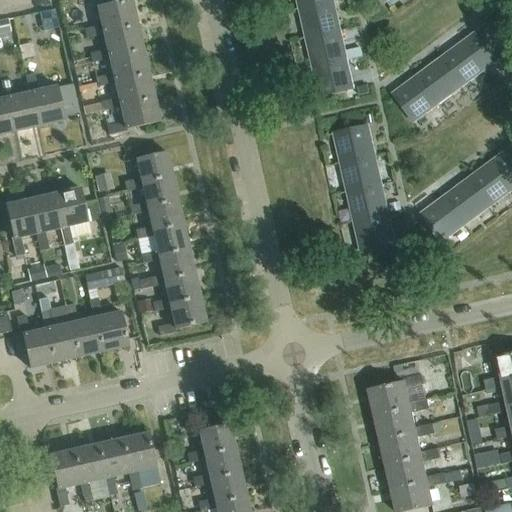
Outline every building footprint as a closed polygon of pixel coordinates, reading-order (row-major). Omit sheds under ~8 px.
[(102,32),(136,24),(130,0),(127,0),(96,7),(100,25),(83,29),(85,38),(103,35),(102,32)] [(331,0),(295,0),(297,10),(332,2),(331,0)] [(304,39),(339,31),(332,2),(297,10),(304,39)] [(141,49),(136,24),(102,32),(103,35),(106,50),(89,53),(91,63),(108,59),(107,56),(141,49)] [(488,24),(464,42),(485,71),(509,53),(494,33),(489,26),(488,24)] [(311,68),(345,60),(339,31),(304,39),(311,68)] [(461,89),(485,71),(464,42),(440,60),(461,89)] [(147,73),(141,49),(107,56),(108,59),(111,74),(94,78),(96,87),(114,83),(113,81),(147,73)] [(311,68),(317,98),(352,90),(345,60),(311,68)] [(438,107),(461,89),(440,60),(416,78),(438,107)] [(153,98),(147,73),(113,81),(114,83),(117,99),(100,103),(102,112),(120,108),(119,105),(153,98)] [(23,77),(27,93),(30,92),(38,127),(63,121),(62,118),(56,89),(55,87),(36,91),(33,75),(23,77)] [(414,124),(438,107),(416,78),(392,95),(414,124)] [(30,92),(27,93),(13,97),(9,80),(0,82),(0,85),(3,99),(6,98),(14,132),(38,127),(30,92)] [(72,85),(56,89),(62,118),(78,114),(72,85)] [(6,98),(3,99),(0,99),(0,135),(14,132),(6,98)] [(158,122),(153,98),(119,105),(120,108),(123,123),(106,127),(108,135),(125,131),(125,130),(158,122)] [(367,127),(332,135),(339,164),(373,156),(367,127)] [(511,148),(492,163),(511,189),(511,148)] [(141,184),(171,177),(165,153),(135,160),(140,179),(123,183),(125,192),(142,188),(141,184)] [(345,193),(380,185),(373,156),(339,164),(345,193)] [(511,189),(492,163),(468,180),(489,209),(511,191),(511,189)] [(147,209),(177,202),(171,177),(141,184),(142,188),(146,204),(129,208),(131,216),(147,212),(147,209)] [(468,180),(444,198),(465,227),(489,209),(468,180)] [(352,222),(386,214),(380,185),(345,193),(352,222)] [(59,229),(63,247),(69,272),(78,270),(68,227),(87,223),(79,189),(54,195),(62,229),(59,229)] [(62,229),(54,195),(30,200),(38,234),(35,235),(39,253),(48,251),(44,233),(59,229),(62,229)] [(444,198),(420,216),(441,244),(465,227),(444,198)] [(38,234),(30,200),(5,206),(12,240),(10,240),(14,258),(24,256),(20,239),(35,235),(38,234)] [(152,233),(182,226),(177,202),(147,209),(147,212),(151,228),(135,232),(137,240),(153,236),(152,233)] [(352,222),(358,251),(393,244),(386,214),(352,222)] [(188,250),(182,226),(152,233),(153,236),(157,252),(140,256),(142,264),(159,260),(158,258),(188,250)] [(146,279),(137,281),(140,290),(148,288),(164,284),(164,282),(194,275),(188,250),(158,258),(159,260),(162,275),(146,279)] [(29,283),(45,279),(42,266),(39,267),(38,263),(29,266),(30,269),(26,270),(29,283)] [(84,276),(87,291),(123,284),(120,269),(84,276)] [(170,306),(199,299),(194,275),(164,282),(164,284),(168,299),(151,303),(154,313),(170,309),(170,306)] [(17,300),(64,297),(63,283),(16,286),(17,300)] [(205,324),(199,299),(170,306),(170,309),(174,324),(157,328),(159,337),(176,333),(176,331),(205,324)] [(95,319),(103,353),(127,347),(120,313),(101,317),(97,300),(88,302),(92,319),(95,319)] [(78,358),(103,353),(95,319),(92,319),(77,323),(73,305),(64,307),(68,325),(70,324),(78,358)] [(53,364),(78,358),(70,324),(68,325),(53,328),(49,311),(40,313),(44,330),(46,330),(53,364)] [(29,369),(53,364),(46,330),(44,330),(28,334),(24,316),(16,318),(20,336),(21,336),(29,369)] [(0,334),(10,332),(7,317),(0,318),(0,334)] [(486,392),(503,388),(502,385),(511,382),(511,355),(496,359),(501,379),(484,383),(486,392)] [(368,391),(374,416),(410,407),(409,405),(406,390),(422,386),(420,376),(403,380),(403,383),(368,391)] [(511,382),(502,385),(503,388),(506,403),(489,407),(491,417),(509,413),(508,409),(511,408),(511,382)] [(374,416),(380,441),(416,432),(415,429),(412,415),(428,411),(426,401),(409,405),(410,407),(374,416)] [(497,441),(511,437),(511,408),(508,409),(509,413),(511,427),(495,431),(497,441)] [(203,456),(234,448),(228,424),(198,431),(202,451),(187,455),(189,464),(204,460),(203,456)] [(380,441),(386,465),(422,457),(421,454),(417,439),(434,436),(432,426),(415,429),(416,432),(380,441)] [(148,433),(123,439),(131,474),(127,475),(131,491),(140,489),(137,472),(156,468),(148,433)] [(112,478),(127,475),(131,474),(123,439),(99,445),(107,479),(104,480),(107,496),(116,494),(112,478)] [(88,483),(104,480),(107,479),(99,445),(74,450),(82,485),(80,485),(83,502),(92,500),(88,483)] [(240,473),(234,448),(203,456),(204,460),(208,475),(192,479),(194,487),(210,484),(209,480),(240,473)] [(65,488),(80,485),(82,485),(74,450),(49,456),(57,489),(54,489),(58,507),(68,505),(65,488)] [(386,465),(391,490),(427,482),(427,479),(423,464),(440,460),(437,450),(421,454),(422,457),(386,465)] [(511,452),(500,456),(503,466),(511,463),(511,452)] [(245,497),(240,473),(209,480),(210,484),(213,500),(198,503),(199,511),(200,511),(216,509),(215,505),(245,497)] [(427,482),(391,490),(396,511),(411,511),(433,507),(429,489),(445,485),(443,475),(427,479),(427,482)] [(248,511),(245,497),(215,505),(216,509),(216,511),(248,511)]
